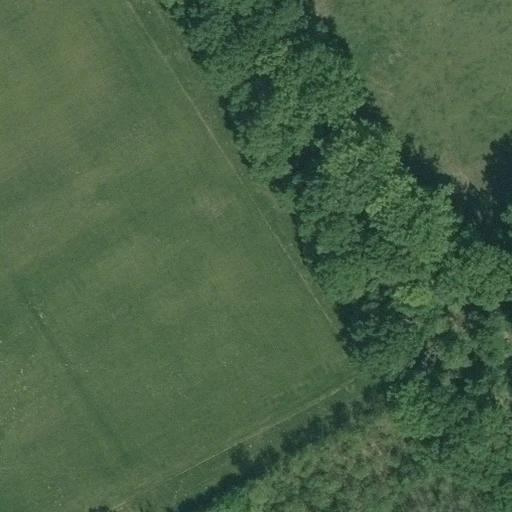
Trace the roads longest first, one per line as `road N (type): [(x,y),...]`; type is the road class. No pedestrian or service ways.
road 1 (track): [(258,0),(413,254),(416,282)]
road 2 (track): [(416,282),(464,377),(511,436)]
